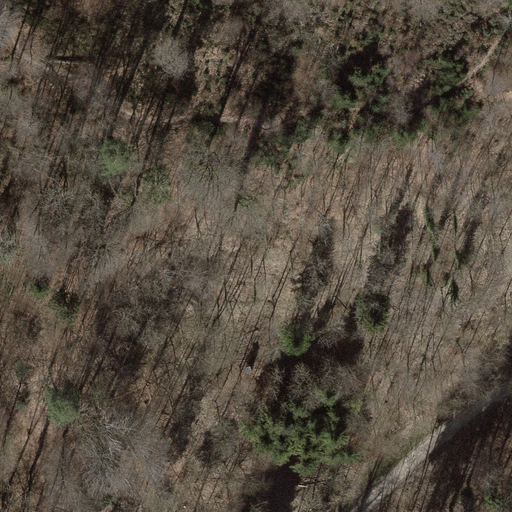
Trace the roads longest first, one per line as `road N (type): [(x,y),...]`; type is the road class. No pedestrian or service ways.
road 1 (motorway): [(0,123),(511,19)]
road 2 (motorway): [(0,320),(511,234)]
road 3 (track): [(511,380),(355,511)]
